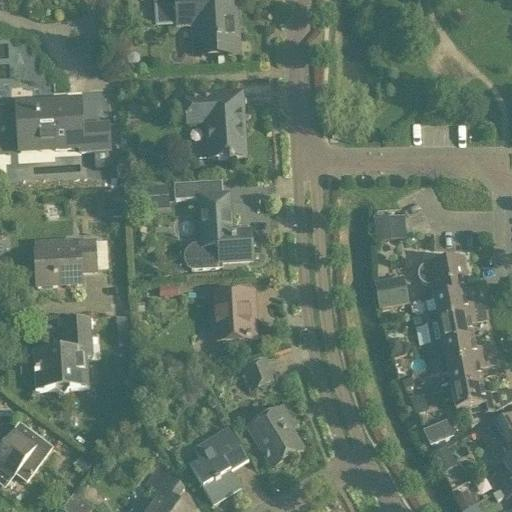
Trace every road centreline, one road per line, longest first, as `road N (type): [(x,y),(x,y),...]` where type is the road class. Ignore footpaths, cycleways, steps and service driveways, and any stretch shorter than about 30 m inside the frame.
road 1 (residential): [(300,165),(312,354),(342,452),(359,464)]
road 2 (residential): [(359,464),(324,314),(316,182),(300,165)]
road 3 (residential): [(506,181),(484,162),(300,165)]
road 4 (residential): [(300,165),(292,39),(303,0)]
